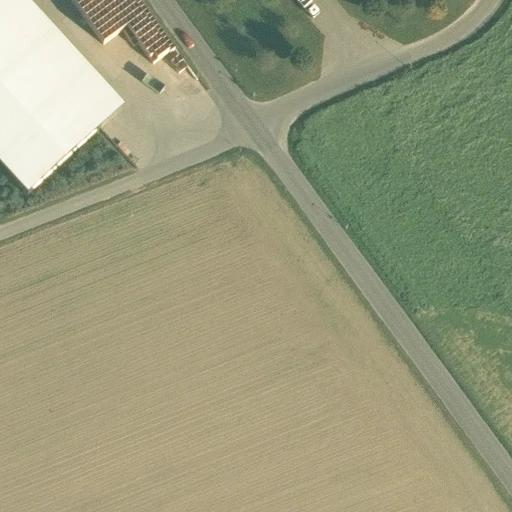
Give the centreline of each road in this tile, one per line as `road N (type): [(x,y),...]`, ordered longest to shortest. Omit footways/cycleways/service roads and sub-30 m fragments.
road 1 (residential): [(256,121),(511,473)]
road 2 (track): [(256,121),(223,146),(0,235)]
road 3 (residential): [(492,0),(444,43),(256,121)]
road 4 (residential): [(165,0),(256,121)]
